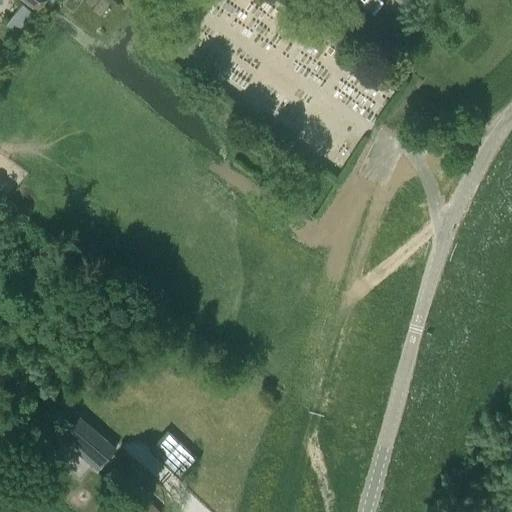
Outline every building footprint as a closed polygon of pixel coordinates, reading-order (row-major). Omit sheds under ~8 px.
[(25,0),(37,9),(44,0),(25,0)] [(361,0),(362,1),(360,4),(373,15),(383,2),(381,0),(361,0)] [(386,0),(385,2),(401,13),(410,0),(386,0)] [(290,158),(283,168),(303,182),(310,172),(290,158)] [(80,417),(67,429),(104,462),(116,448),(80,417)] [(198,459),(166,430),(148,450),(180,480),(198,459)] [(147,500),(136,511),(158,511),(159,511),(147,500)]
